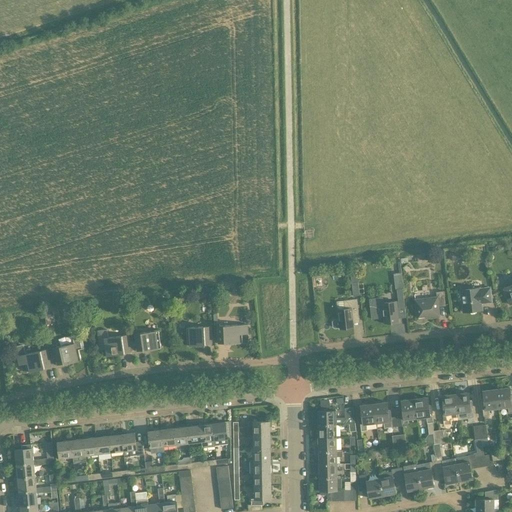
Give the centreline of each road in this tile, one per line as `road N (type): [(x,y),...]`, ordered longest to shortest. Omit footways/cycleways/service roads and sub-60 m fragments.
road 1 (residential): [(0,400),(118,374),(293,355)]
road 2 (residential): [(0,423),(293,391)]
road 3 (residential): [(293,355),(511,325)]
road 4 (residential): [(293,391),(511,364)]
road 5 (residential): [(295,511),(293,391)]
